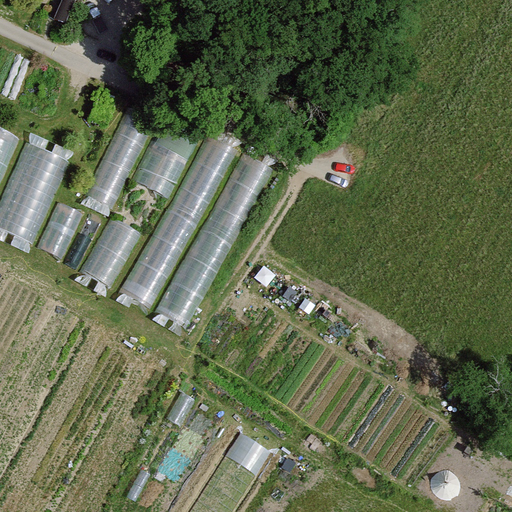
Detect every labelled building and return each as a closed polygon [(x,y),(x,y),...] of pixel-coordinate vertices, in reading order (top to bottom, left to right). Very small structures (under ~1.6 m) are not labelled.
[(119,205),(155,122),(128,110),(91,193),(119,205)] [(0,191),(23,134),(0,124),(0,191)] [(177,194),(193,146),(158,134),(142,183),(177,194)] [(0,222),(38,239),(72,158),(32,141),(0,215),(0,222)] [(231,159),(204,146),(129,291),(155,305),(231,159)] [(197,324),(268,169),(239,156),(169,311),(197,324)] [(66,256),(87,211),(64,201),(43,245),(66,256)] [(117,215),(84,268),(112,286),(145,232),(117,215)]
